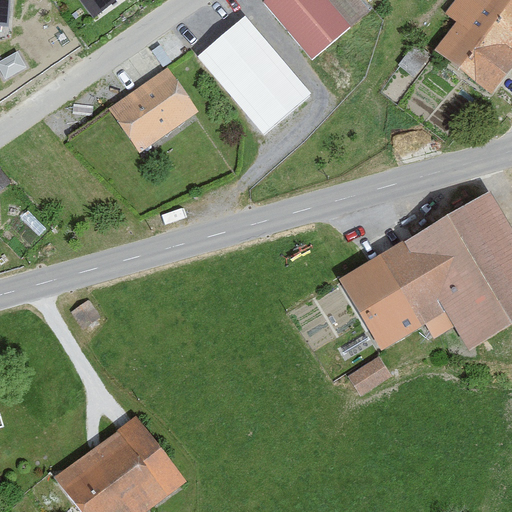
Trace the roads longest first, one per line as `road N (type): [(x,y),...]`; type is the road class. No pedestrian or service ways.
road 1 (tertiary): [(511,151),(0,294)]
road 2 (residential): [(0,139),(198,0)]
road 3 (unknown): [(39,283),(110,410)]
